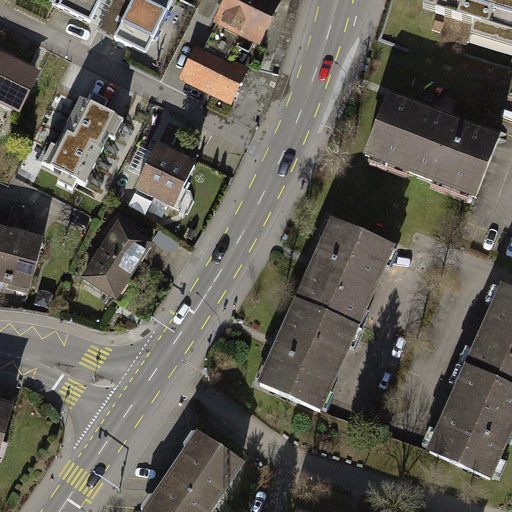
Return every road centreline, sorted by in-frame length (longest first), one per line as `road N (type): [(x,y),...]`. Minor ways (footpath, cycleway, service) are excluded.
road 1 (residential): [(0,17),(279,163)]
road 2 (primary): [(138,397),(279,163)]
road 3 (primary): [(279,163),(316,80),(339,0)]
road 4 (residential): [(456,511),(295,466)]
road 5 (tertiary): [(138,397),(0,353)]
road 6 (primary): [(60,511),(138,397)]
